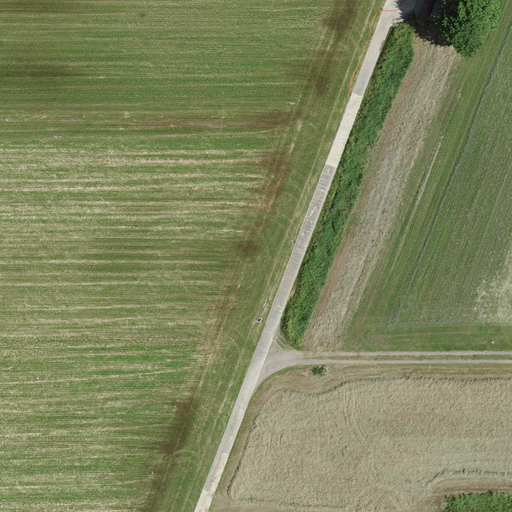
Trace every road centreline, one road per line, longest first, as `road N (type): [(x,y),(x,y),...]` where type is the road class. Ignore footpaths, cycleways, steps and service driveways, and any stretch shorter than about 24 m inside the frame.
road 1 (track): [(393,0),(199,511)]
road 2 (track): [(258,355),(511,357)]
